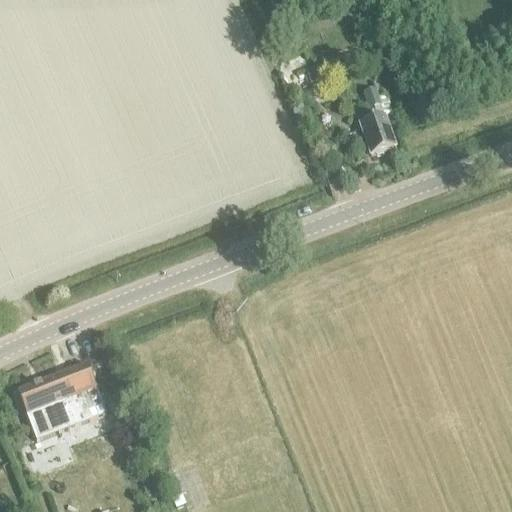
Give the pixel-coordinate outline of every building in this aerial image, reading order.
[(305,72),(310,87),(359,70),(356,62),(353,55),(305,72)] [(363,96),(369,112),(380,108),(375,92),(363,96)] [(359,128),(370,159),(395,151),(384,119),(359,128)] [(70,413),(98,402),(84,367),(56,378),(17,394),(30,429),(70,413)] [(172,475),(159,480),(168,502),(171,500),(180,497),(172,475)] [(142,485),(147,499),(159,495),(154,481),(142,485)] [(180,497),(171,500),(175,511),(184,507),(180,497)]
